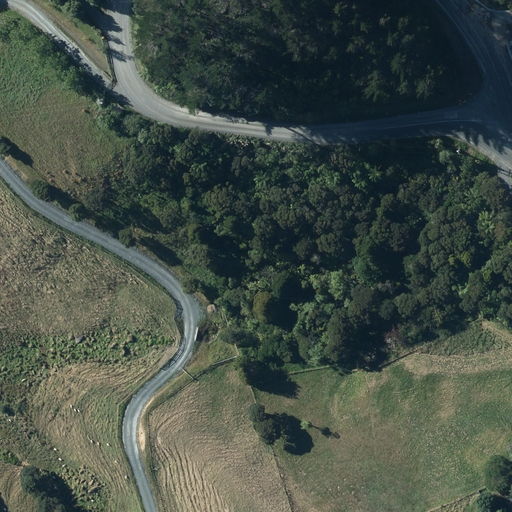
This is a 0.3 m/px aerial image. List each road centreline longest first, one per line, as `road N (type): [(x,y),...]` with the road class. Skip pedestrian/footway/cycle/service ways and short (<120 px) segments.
road 1 (unclassified): [(511,119),(303,133),(183,118),(158,109),(127,74),(118,50),(119,0)]
road 2 (tertiary): [(449,0),(484,48),(511,119)]
